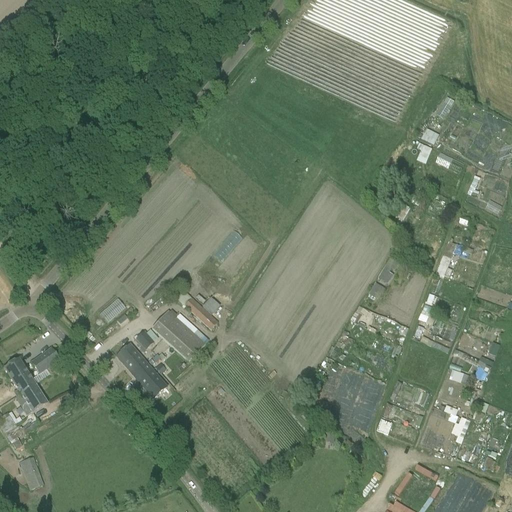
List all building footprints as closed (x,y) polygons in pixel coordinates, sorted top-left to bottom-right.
[(453,103),(446,99),(436,117),(442,121),(453,103)] [(439,137),(426,131),(421,141),(433,148),(439,137)] [(432,151),(422,147),(416,163),(426,166),(432,151)] [(463,166),(440,155),(435,164),(459,176),(463,166)] [(479,180),(475,178),(467,196),(470,198),(472,194),(478,197),(479,194),(474,192),(479,180)] [(426,215),(437,222),(446,207),(434,200),(426,215)] [(501,209),(489,202),(485,210),(497,216),(501,209)] [(441,281),(456,246),(449,243),(435,279),(441,281)] [(196,245),(174,275),(182,281),(205,251),(196,245)] [(390,260),(383,270),(389,274),(391,270),(392,271),(397,264),(390,260)] [(389,274),(383,270),(378,279),(388,286),(393,277),(389,274)] [(375,285),(368,296),(374,299),(381,288),(375,285)] [(434,298),(429,296),(425,307),(430,308),(434,298)] [(458,320),(462,307),(436,298),(432,311),(458,320)] [(210,299),(201,309),(210,318),(219,308),(210,299)] [(210,332),(217,324),(210,318),(201,309),(191,300),(184,308),(210,332)] [(431,310),(424,307),(422,313),(428,316),(431,310)] [(189,364),(205,346),(168,313),(152,331),(189,364)] [(356,314),(355,314),(350,322),(354,325),(359,316),(356,314)] [(426,325),(428,319),(421,316),(418,322),(426,325)] [(503,332),(506,322),(500,320),(497,330),(503,332)] [(408,331),(402,328),(399,336),(405,338),(408,331)] [(423,330),(417,328),(414,337),(419,339),(423,330)] [(143,334),(136,341),(145,352),(153,345),(143,334)] [(432,344),(422,339),(420,344),(430,349),(432,344)] [(443,349),(432,344),(430,349),(441,353),(443,349)] [(499,347),(492,345),(488,356),(495,359),(499,347)] [(128,346),(115,357),(138,384),(152,372),(128,346)] [(402,350),(396,348),(392,357),(398,359),(402,350)] [(18,360),(3,370),(8,378),(13,386),(20,396),(35,386),(42,382),(49,377),(46,372),(51,368),(59,362),(51,350),(30,365),(38,377),(32,381),(18,360)] [(163,361),(158,355),(149,363),(154,369),(163,361)] [(165,372),(159,365),(155,369),(160,376),(165,372)] [(462,370),(451,365),(449,370),(460,375),(462,370)] [(152,372),(138,384),(141,387),(152,400),(166,388),(152,372)] [(319,387),(322,382),(314,378),(312,382),(319,387)] [(397,383),(393,395),(396,396),(397,397),(402,385),(397,383)] [(485,386),(486,385),(481,383),(481,385),(478,384),(475,391),(482,394),(484,386),(485,386)] [(35,386),(20,396),(32,415),(39,411),(47,406),(35,386)] [(486,416),(488,407),(480,404),(477,413),(476,413),(473,421),(481,424),(484,415),(486,416)] [(391,408),(387,407),(382,418),(386,420),(391,408)] [(457,412),(446,408),(444,414),(450,416),(455,418),(457,412)] [(455,418),(450,416),(447,423),(455,426),(458,419),(455,418)] [(462,416),(455,435),(464,438),(466,431),(470,422),(471,422),(472,419),(467,417),(467,418),(462,416)] [(0,429),(10,444),(21,436),(9,418),(0,423),(0,429)] [(381,421),(376,433),(387,437),(392,426),(381,421)] [(29,492),(43,487),(33,459),(19,465),(29,492)] [(168,504),(172,511),(187,511),(179,497),(168,504)]
